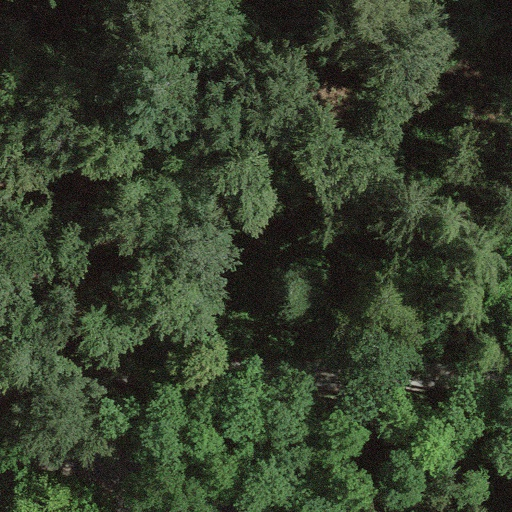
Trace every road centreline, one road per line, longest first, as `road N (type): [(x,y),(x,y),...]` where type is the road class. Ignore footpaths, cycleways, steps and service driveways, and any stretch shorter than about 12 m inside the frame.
road 1 (track): [(511,365),(131,370),(0,385)]
road 2 (residential): [(0,437),(221,511)]
